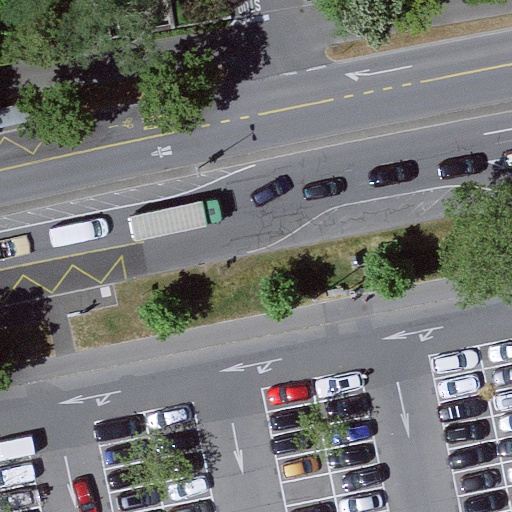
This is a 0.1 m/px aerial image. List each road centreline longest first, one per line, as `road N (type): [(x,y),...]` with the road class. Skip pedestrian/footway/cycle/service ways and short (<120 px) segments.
road 1 (primary): [(0,269),(511,161)]
road 2 (primary): [(511,67),(0,170)]
road 3 (residential): [(511,313),(0,414)]
